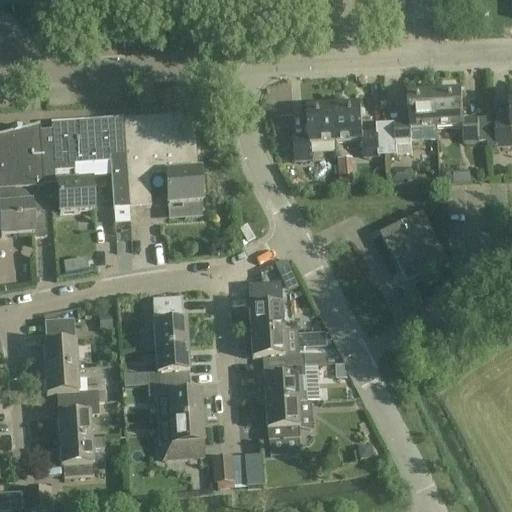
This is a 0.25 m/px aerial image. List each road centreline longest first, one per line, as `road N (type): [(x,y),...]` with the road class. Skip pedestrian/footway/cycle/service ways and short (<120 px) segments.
road 1 (unclassified): [(434,511),(298,242)]
road 2 (residential): [(9,309),(220,271)]
road 3 (unclassified): [(247,84),(269,66),(424,56)]
road 4 (residential): [(231,452),(220,271)]
road 5 (residential): [(26,486),(9,309)]
road 6 (unclassified): [(298,242),(250,143),(247,84)]
road 7 (unclassified): [(113,70),(206,66),(247,84)]
